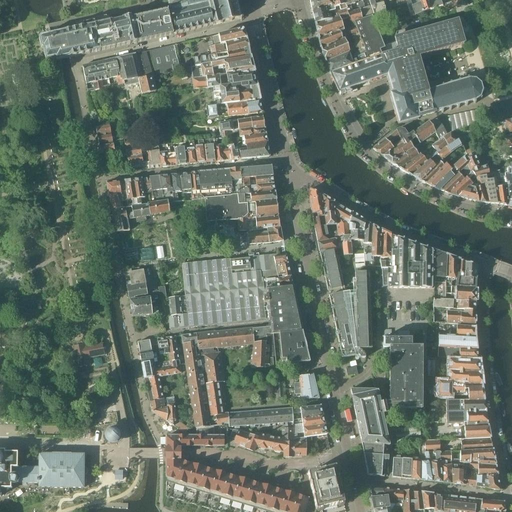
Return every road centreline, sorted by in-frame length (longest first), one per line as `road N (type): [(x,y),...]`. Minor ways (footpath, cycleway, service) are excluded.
road 1 (residential): [(511,218),(432,196),(365,151),(334,100),(303,0)]
road 2 (residential): [(347,456),(293,201),(301,177)]
road 3 (residential): [(487,265),(486,352),(508,497)]
road 4 (residential): [(301,177),(377,220),(487,265)]
road 5 (residential): [(158,454),(216,454),(289,472),(347,456)]
road 6 (residential): [(99,180),(285,161)]
road 7 (residential): [(130,340),(99,180)]
road 8 (residential): [(508,497),(352,481)]
road 9 (residential): [(249,12),(285,161)]
